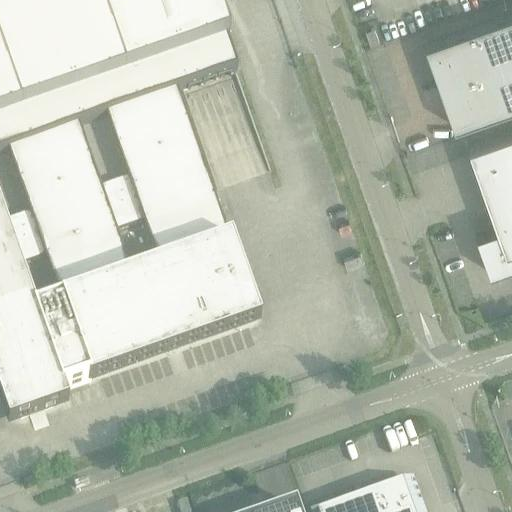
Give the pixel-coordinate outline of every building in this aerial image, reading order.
[(90,383),(259,324),(252,305),(237,260),(230,242),(228,243),(176,94),(236,73),(226,43),(228,42),(213,0),(0,0),(0,407),(7,428),(67,407),(62,393),(90,383)] [(511,12),(428,43),(424,44),(452,123),(454,127),(511,107),(511,12)] [(379,42),(374,29),(365,32),(370,46),(379,42)] [(511,265),(511,132),(468,148),(496,228),(476,235),(477,240),(479,239),(490,268),(487,269),(489,273),(511,265)] [(364,265),(361,255),(344,260),(347,271),(364,265)] [(423,511),(413,485),(403,489),(356,505),(336,511),(423,511)] [(189,511),(186,502),(177,505),(179,511),(189,511)]
